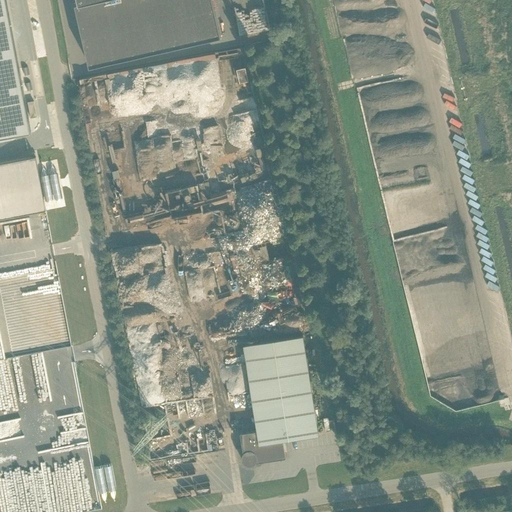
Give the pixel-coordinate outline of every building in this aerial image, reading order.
[(0,0),(0,136),(31,131),(6,0),(0,0)] [(74,0),(90,66),(221,36),(212,0),(74,0)] [(241,87),(250,85),(247,72),(238,74),(241,87)] [(36,157),(0,163),(0,218),(46,210),(36,157)] [(188,189),(165,193),(167,200),(189,196),(188,189)] [(182,220),(183,236),(205,234),(204,215),(188,216),(188,207),(173,208),(174,220),(182,220)] [(258,266),(291,263),(290,251),(269,252),(269,250),(257,251),(258,266)] [(303,335),(244,344),(257,430),(240,433),(243,452),(242,455),(242,457),(242,459),(242,461),(243,462),(245,464),(247,465),(249,465),(251,465),(252,465),(254,464),(256,462),(260,465),(262,461),(286,457),(283,440),(319,435),(303,335)]
